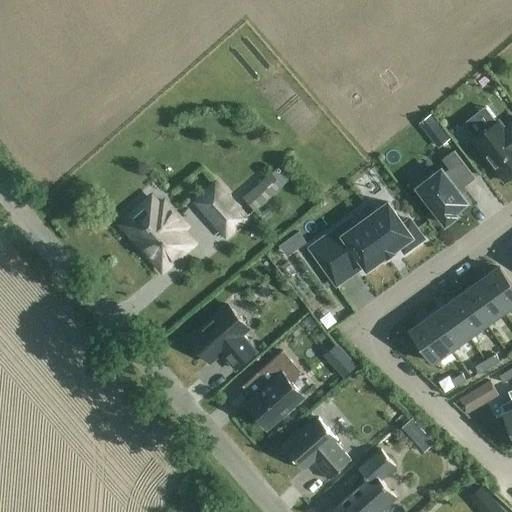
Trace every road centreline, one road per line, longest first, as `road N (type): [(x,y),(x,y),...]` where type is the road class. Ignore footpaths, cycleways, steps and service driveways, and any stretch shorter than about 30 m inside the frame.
road 1 (residential): [(276,511),(78,283)]
road 2 (residential): [(358,331),(511,476)]
road 3 (residential): [(511,217),(358,331)]
